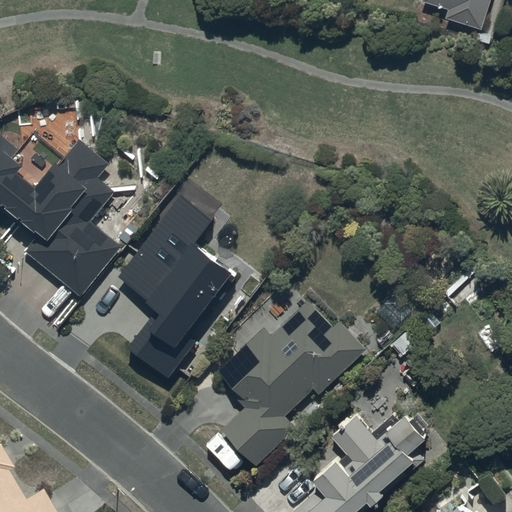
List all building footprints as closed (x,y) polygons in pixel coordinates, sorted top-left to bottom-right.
[(419,0),(447,8),(445,16),(481,27),(489,0),(419,0)] [(107,160),(78,138),(68,150),(55,140),(45,154),(21,135),(14,143),(0,131),(0,204),(38,233),(24,252),(83,297),(121,248),(88,223),(113,190),(112,189),(95,177),(107,160)] [(209,219),(181,197),(116,281),(155,311),(127,347),(170,380),(198,344),(188,336),(233,278),(189,244),(209,219)] [(299,291),(218,370),(247,400),(219,427),(252,460),(368,348),(338,316),(330,323),(299,291)] [(423,456),(420,454),(412,445),(422,435),(403,414),(385,431),(390,435),(382,443),(354,413),(329,436),(342,450),(308,481),(313,486),(288,509),(290,511),(347,511),(363,498),(365,500),(370,505),(423,456)] [(6,472),(10,470),(0,452),(0,511),(51,511),(38,488),(21,498),(6,472)]
